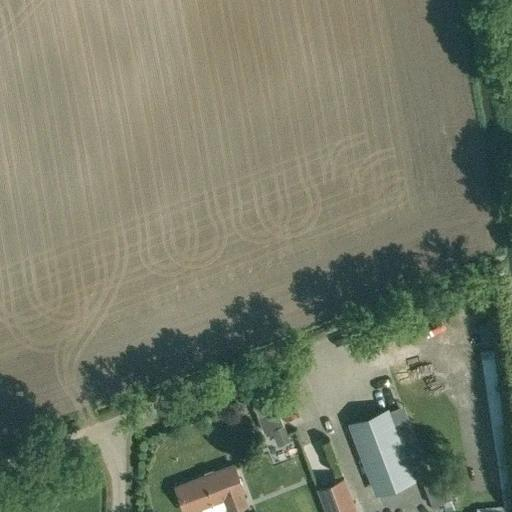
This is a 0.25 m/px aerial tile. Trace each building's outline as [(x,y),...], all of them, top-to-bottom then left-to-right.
[(478,323),(482,344),(498,341),(494,320),(478,323)] [(272,395),(252,402),(263,431),(283,424),(272,395)] [(411,487),(383,418),(347,433),(375,502),(411,487)] [(184,511),(199,506),(222,498),(227,511),(249,504),(243,490),(233,464),(174,485),(184,511)] [(317,487),(320,496),(325,511),(357,511),(344,477),(317,487)] [(511,484),(501,486),(504,505),(511,503),(511,484)]
